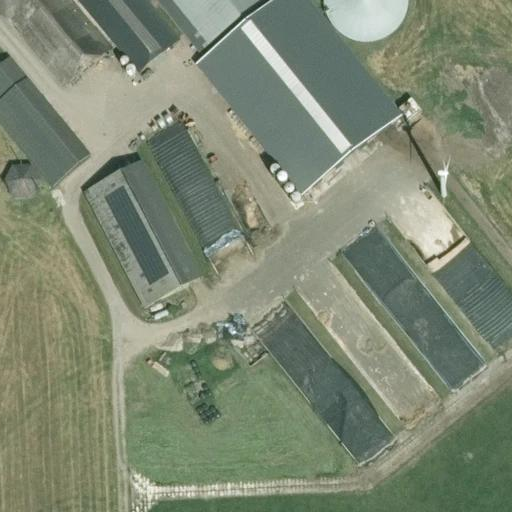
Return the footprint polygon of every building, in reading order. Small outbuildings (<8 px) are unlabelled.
[(0,0),(0,14),(7,23),(10,21),(65,88),(109,51),(67,0),(0,0)] [(74,0),(138,76),(179,42),(143,0),(74,0)] [(281,0),(155,0),(204,61),(281,0)] [(297,0),(281,0),(204,61),(196,68),(300,199),(395,123),(297,0)] [(320,0),(322,12),(327,23),(335,33),(346,40),(358,44),(371,45),(383,42),(394,35),(403,26),(409,15),(412,2),(411,0),(320,0)] [(9,62),(0,69),(0,127),(51,190),(89,159),(9,62)] [(417,95),(398,104),(404,117),(423,108),(417,95)] [(200,218),(227,208),(224,198),(222,199),(193,119),(167,129),(200,218)] [(144,310),(202,280),(142,166),(84,196),(144,310)] [(2,190),(15,204),(34,201),(41,183),(27,167),(7,170),(2,190)] [(239,181),(244,197),(261,192),(256,176),(239,181)] [(229,251),(251,236),(241,221),(219,236),(229,251)] [(395,299),(421,276),(381,228),(354,250),(395,299)] [(301,316),(273,339),(364,453),(393,431),(301,316)] [(245,339),(258,355),(274,342),(261,326),(245,339)] [(368,354),(412,421),(445,399),(400,332),(368,354)] [(207,408),(195,367),(167,375),(180,416),(207,408)] [(224,413),(244,406),(232,371),(212,378),(224,413)]
